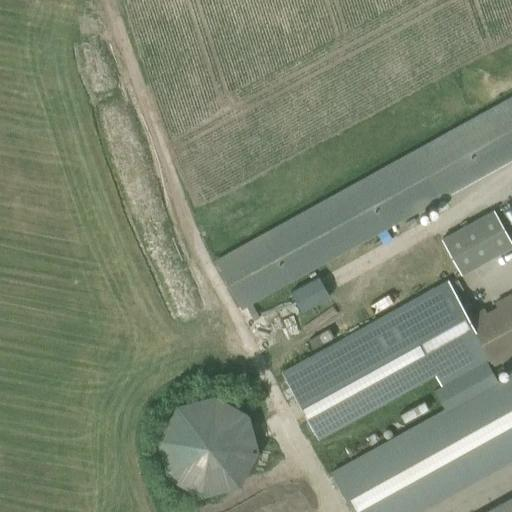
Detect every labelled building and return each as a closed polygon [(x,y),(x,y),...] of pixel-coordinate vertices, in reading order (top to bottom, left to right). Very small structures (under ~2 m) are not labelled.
[(511,156),(511,97),(215,262),(240,307),(451,191),(451,192),(456,190),(455,188),(511,156)] [(463,274),(511,247),(511,237),(495,207),(442,236),(463,274)] [(304,311),(333,294),(321,274),(292,291),(304,311)] [(444,410),(511,372),(511,293),(468,318),(448,281),(281,373),(317,439),(434,375),(441,387),(433,391),(444,410)] [(511,372),(444,410),(330,473),(351,511),(415,511),(511,459),(511,372)] [(255,461),(256,452),(255,442),(253,434),(248,426),(242,418),(238,414),(234,411),(227,407),(219,404),(209,403),(199,404),(190,406),(180,411),(173,417),(166,425),(162,433),(159,443),(158,452),(159,461),(162,470),(166,478),(172,485),(180,492),(188,496),(198,499),(206,500),(216,499),(224,497),(233,493),(241,487),(247,480),(252,471),(255,461)] [(511,511),(511,496),(483,511),(511,511)]
